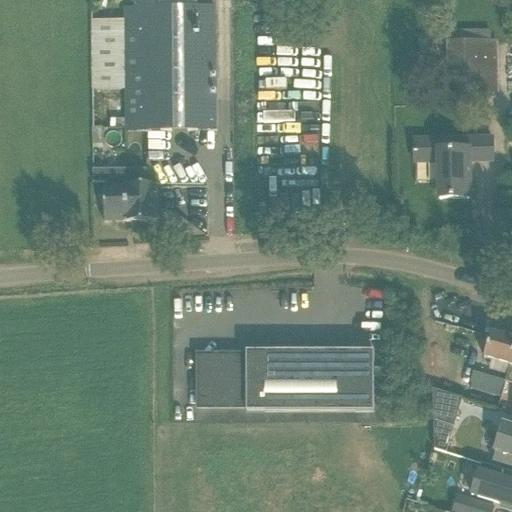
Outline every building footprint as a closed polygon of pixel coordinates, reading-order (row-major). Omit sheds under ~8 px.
[(124,8),(124,21),(95,22),(97,90),(124,90),(124,132),(215,132),(215,112),(215,8),(197,8),(185,8),(124,8)] [(452,42),(446,42),(447,95),(497,94),(497,41),(496,41),(495,30),(452,30),(452,42)] [(511,111),(511,92),(502,93),(503,112),(511,111)] [(122,120),(121,94),(107,95),(108,120),(122,120)] [(91,130),(92,149),(102,149),(101,130),(91,130)] [(489,137),(414,139),(414,163),(437,163),(438,199),(469,199),(468,159),(489,159),(489,137)] [(144,171),(92,171),(92,184),(104,184),(104,187),(103,187),(103,223),(105,223),(105,221),(124,221),(124,223),(131,223),(131,221),(138,221),(138,223),(156,223),(155,186),(145,186),(144,171)] [(511,339),(491,333),(485,352),(484,357),(509,365),(511,355),(511,339)] [(245,356),(197,356),(198,408),(245,408),(245,413),(373,413),(373,352),(245,352),(245,356)] [(500,396),(504,380),(462,369),(457,385),(500,396)] [(453,427),(462,400),(432,390),(433,420),(453,427)] [(511,427),(503,424),(495,452),(497,453),(494,463),(511,468),(511,427)] [(511,477),(511,473),(482,464),(472,496),(501,505),(501,506),(511,509),(511,482),(511,477)] [(451,511),(491,511),(493,507),(456,497),(451,511)]
